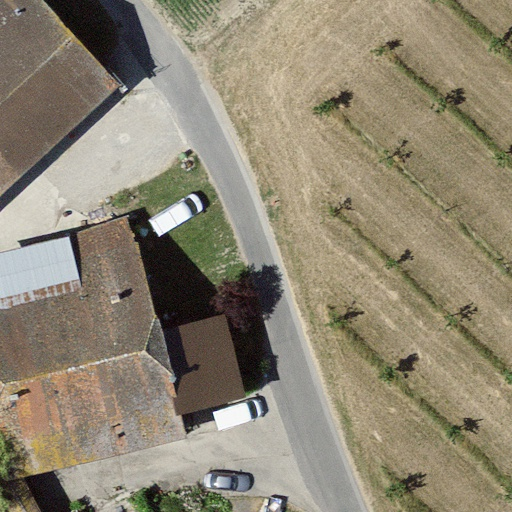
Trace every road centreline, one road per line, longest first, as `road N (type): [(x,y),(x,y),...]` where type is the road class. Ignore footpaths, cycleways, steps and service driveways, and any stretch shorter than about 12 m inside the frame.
road 1 (unclassified): [(121,0),(203,119),(232,179),(350,511)]
road 2 (unknown): [(203,119),(114,147),(0,209)]
